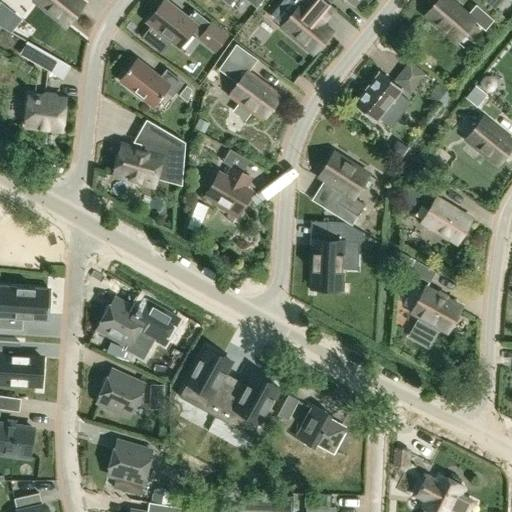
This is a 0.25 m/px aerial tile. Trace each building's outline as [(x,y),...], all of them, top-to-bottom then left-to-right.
[(34,0),(34,1),(66,25),(83,3),(78,0),(34,0)] [(164,0),(147,22),(151,25),(172,41),(180,47),(191,32),(199,38),(215,51),(227,36),(211,24),(194,10),(187,19),(164,0)] [(300,6),(282,27),(313,53),(331,32),(324,26),(337,10),(330,4),(325,0),(305,0),(303,2),(300,6)] [(449,0),(438,0),(425,16),(455,42),(473,21),(485,31),(494,21),(476,5),(467,15),(449,0)] [(0,26),(10,33),(20,20),(0,5),(0,6),(0,26)] [(48,55),(41,66),(62,78),(69,66),(48,55)] [(412,92),(426,72),(407,59),(393,80),(412,92)] [(169,85),(160,77),(137,60),(120,81),(152,106),(166,89),(169,85)] [(169,66),(160,77),(169,85),(166,89),(175,96),(187,81),(169,66)] [(262,119),(279,96),(247,72),(230,95),(262,119)] [(410,103),(398,93),(401,89),(380,72),(354,104),(374,121),(378,117),(390,128),(410,103)] [(485,78),(482,82),(482,87),(486,90),(491,89),(494,86),(493,81),(489,78),(485,78)] [(438,84),(429,95),(438,102),(439,101),(447,91),(438,84)] [(474,85),(465,97),(477,107),(486,95),(474,85)] [(186,86),(178,95),(187,102),(191,90),(186,86)] [(26,116),(25,126),(62,130),(65,100),(29,96),(26,116)] [(193,128),(204,133),(209,123),(199,118),(193,128)] [(511,145),(511,141),(483,118),(466,139),(497,165),(511,145)] [(149,119),(137,140),(150,146),(148,154),(160,157),(155,175),(178,182),(181,138),(149,119)] [(148,154),(122,147),(120,153),(116,155),(114,164),(116,168),(114,174),(153,184),(155,175),(160,157),(148,154)] [(246,189),(252,177),(243,172),(249,161),(229,149),(222,161),(232,167),(226,177),(218,173),(206,195),(238,214),(251,192),(246,189)] [(368,174),(334,153),(319,177),(344,193),(337,204),(358,217),(365,205),(353,198),(368,174)] [(436,199),(422,222),(456,243),(471,219),(436,199)] [(198,231),(207,205),(197,201),(187,227),(198,231)] [(313,263),(312,288),(340,289),(340,269),(341,241),(358,242),(362,242),(362,233),(351,226),(346,222),(327,222),(326,241),(314,240),(313,263)] [(414,260),(408,271),(429,283),(435,271),(414,260)] [(0,328),(21,330),(22,317),(45,318),(47,290),(0,287),(0,328)] [(435,325),(447,332),(460,307),(425,288),(412,312),(423,319),(421,323),(419,321),(410,336),(427,346),(436,331),(433,329),(435,325)] [(98,327),(130,344),(145,318),(113,300),(110,304),(107,305),(103,311),(104,315),(98,327)] [(153,324),(191,342),(198,327),(161,309),(153,324)] [(0,334),(0,375),(42,378),(43,350),(25,349),(13,348),(14,335),(0,334)] [(207,348),(180,397),(216,417),(233,385),(221,379),(230,363),(231,361),(207,348)] [(130,415),(143,387),(110,372),(98,400),(130,415)] [(233,385),(216,417),(252,436),(279,387),(254,374),(253,375),(244,392),(233,385)] [(149,385),(149,397),(162,397),(163,385),(149,385)] [(287,393),(277,414),(287,419),(298,398),(287,393)] [(289,421),(300,425),(309,403),(298,398),(289,421)] [(314,406),(297,439),(314,448),(317,442),(332,451),(344,429),(328,421),(331,415),(314,406)] [(34,429),(0,423),(0,452),(30,457),(34,429)] [(116,443),(108,473),(116,475),(113,487),(139,495),(142,482),(151,453),(116,443)] [(424,509),(422,511),(449,511),(459,493),(463,486),(459,484),(457,479),(449,475),(444,477),(440,474),(433,488),(423,482),(417,494),(427,500),(423,508),(424,509)] [(153,488),(151,503),(170,506),(172,495),(172,492),(170,491),(156,489),(153,488)] [(43,511),(42,505),(41,505),(39,493),(14,499),(17,511),(16,511),(43,511)] [(330,511),(330,507),(331,494),(304,494),(304,506),(306,506),(305,511),(330,511)] [(240,511),(292,511),(292,496),(240,496),(240,511)]
